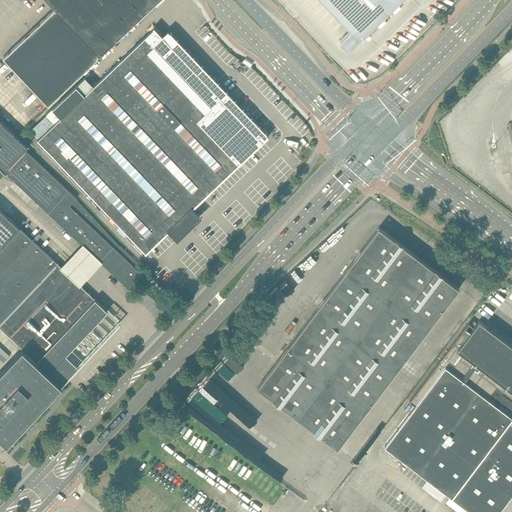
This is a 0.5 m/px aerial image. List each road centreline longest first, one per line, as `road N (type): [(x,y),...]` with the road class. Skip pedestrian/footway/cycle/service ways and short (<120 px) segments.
road 1 (secondary): [(351,141),(29,479)]
road 2 (secondary): [(61,489),(368,158)]
road 3 (unknown): [(327,476),(265,424),(250,387),(260,350),(342,246)]
road 4 (unknown): [(0,188),(155,335)]
road 5 (secondary): [(215,0),(351,141)]
road 6 (secondary): [(384,142),(511,9)]
road 7 (secondary): [(492,0),(367,126)]
road 8 (secondary): [(367,126),(243,0)]
road 9 (tertiary): [(368,158),(511,253)]
road 10 (tertiary): [(511,240),(384,142)]
road 11 (unknown): [(448,511),(377,464),(360,471),(347,493),(348,511)]
